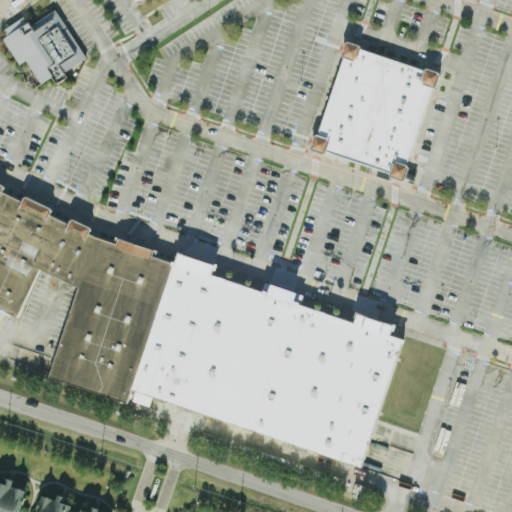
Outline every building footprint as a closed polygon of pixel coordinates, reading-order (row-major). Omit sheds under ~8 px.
[(3,38),(54,10),(87,58),(43,85),(26,62),(20,64),(3,38)] [(349,46),(437,77),(402,176),(314,145),(349,46)] [(0,188),(168,262),(399,340),(357,468),(133,390),(130,403),(50,378),(75,287),(40,268),(17,316),(0,307),(0,188)] [(0,511),(0,477),(31,488),(23,511),(0,511)] [(96,511),(36,511),(42,494),(96,511)]
